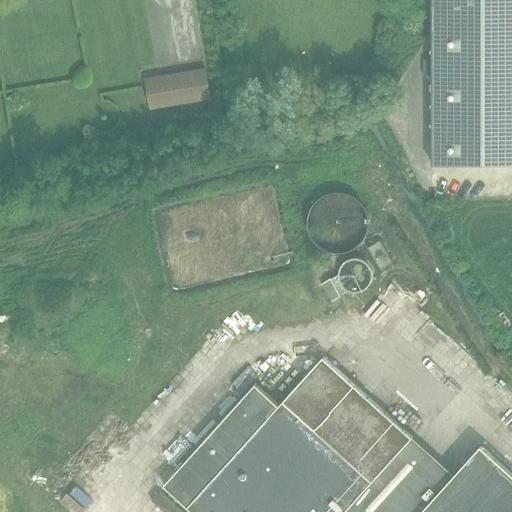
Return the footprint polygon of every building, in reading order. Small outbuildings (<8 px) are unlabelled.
[(511,0),(433,0),(434,166),(511,166),(511,0)] [(205,69),(161,76),(166,105),(210,98),(205,69)] [(368,226),(369,220),(368,213),(366,207),(364,203),(360,198),(355,194),(350,191),(344,189),(339,189),(332,189),(327,190),(322,193),(316,197),(311,203),(309,207),(307,213),(306,219),(307,225),(309,231),(311,236),(315,241),(318,244),(323,247),(331,250),(336,251),(343,250),(348,249),(355,246),(359,242),(363,237),(366,232),(368,226)] [(368,248),(381,269),(393,262),(380,241),(368,248)] [(370,266),(364,260),(357,258),(351,259),(345,262),(341,268),(339,274),(322,284),(332,301),(350,291),(359,292),(367,287),(372,281),(372,273),(370,266)] [(230,332),(244,318),(231,305),(217,320),(230,332)] [(212,351),(227,334),(215,323),(200,340),(212,351)] [(448,350),(439,363),(448,369),(444,375),(433,367),(419,386),(442,402),(469,365),(448,350)] [(271,354),(254,372),(262,380),(279,362),(271,354)] [(367,511),(367,509),(357,500),(413,437),(323,356),(279,406),(255,384),(164,486),(187,507),(192,511),(367,511)] [(421,511),(453,477),(413,437),(357,500),(367,509),(367,511),(421,511)] [(421,511),(511,511),(511,474),(481,446),(453,477),(421,511)]
